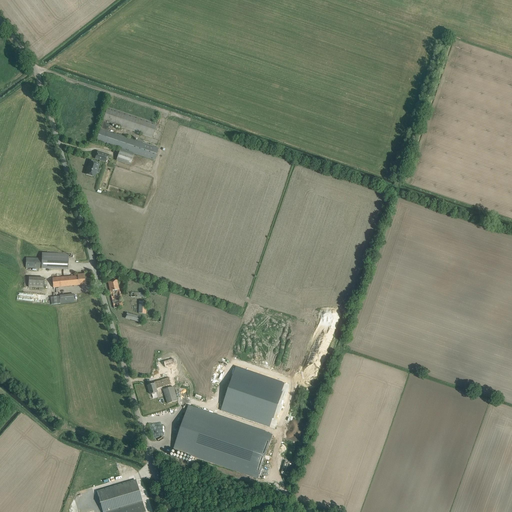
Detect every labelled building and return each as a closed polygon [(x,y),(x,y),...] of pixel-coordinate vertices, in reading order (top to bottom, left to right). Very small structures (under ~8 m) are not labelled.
[(110,124),(152,138),(156,124),(107,108),(96,141),(120,149),(116,161),(130,165),(134,154),(154,160),(158,148),(143,143),(143,141),(138,139),(137,141),(107,131),(110,124)] [(97,152),(95,159),(106,162),(108,155),(97,152)] [(85,174),(94,177),(96,172),(99,173),(100,169),(97,168),(99,164),(90,161),(85,174)] [(60,242),(57,242),(57,247),(71,247),(71,239),(67,239),(67,238),(64,238),(64,239),(61,239),(60,242)] [(69,254),(42,253),(41,269),(68,270),(69,254)] [(26,267),(40,268),(41,259),(26,258),(26,267)] [(53,287),(85,284),(84,274),(76,274),(77,275),(52,278),(53,287)] [(29,277),(29,288),(43,288),(43,278),(29,277)] [(122,306),(117,280),(108,282),(114,308),(122,306)] [(153,287),(151,293),(160,296),(162,289),(153,287)] [(74,302),(73,294),(59,295),(60,303),(74,302)] [(139,313),(146,313),(147,301),(139,301),(139,313)] [(138,323),(138,324),(142,324),(144,318),(127,313),(125,319),(138,323)] [(288,385),(238,368),(224,412),(273,429),(288,385)] [(148,386),(151,395),(157,393),(157,392),(164,390),(166,390),(165,385),(156,388),(155,384),(148,386)] [(177,398),(173,387),(166,390),(164,390),(168,404),(178,401),(177,400),(177,398)] [(187,407),(173,450),(257,479),(272,436),(187,407)] [(159,421),(150,421),(150,429),(154,429),(154,428),(160,428),(159,421)] [(135,480),(97,492),(103,511),(144,511),(136,484),(135,480)]
